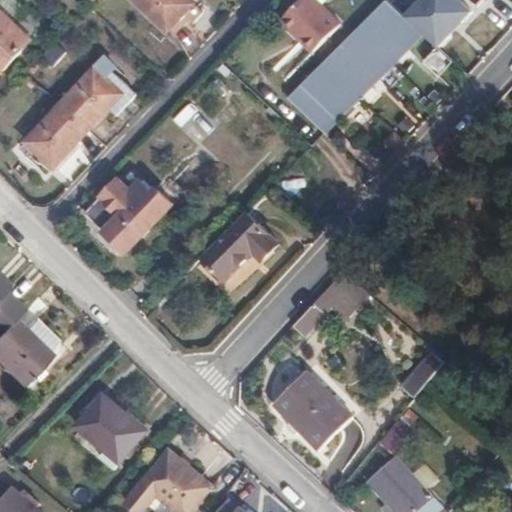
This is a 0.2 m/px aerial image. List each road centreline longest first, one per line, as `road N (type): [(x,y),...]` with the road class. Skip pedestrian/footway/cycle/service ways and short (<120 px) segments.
road 1 (residential): [(511,53),(200,397)]
road 2 (residential): [(254,0),(32,238)]
road 3 (residential): [(200,397),(32,238)]
road 4 (residential): [(327,511),(200,397)]
